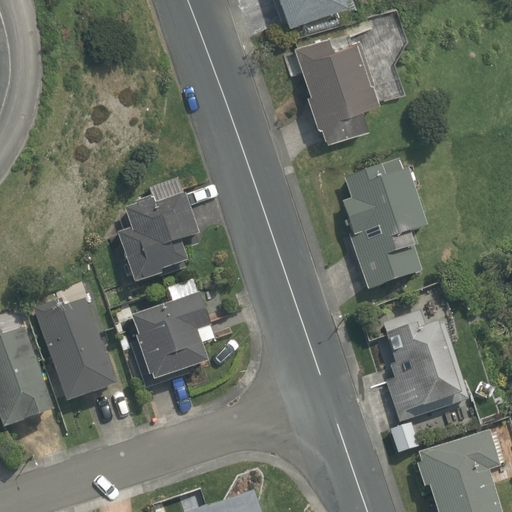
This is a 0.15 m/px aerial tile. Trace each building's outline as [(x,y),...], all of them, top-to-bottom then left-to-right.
[(281,0),(293,39),(357,20),(350,0),(281,0)] [(361,129),(389,121),(364,34),(302,52),(315,99),(310,100),(325,153),(365,141),(361,129)] [(354,207),(343,210),(370,306),(428,289),(416,250),(438,243),(420,183),(405,188),(400,172),(348,188),(354,207)] [(136,238),(123,243),(144,298),(199,277),(189,252),(207,245),(193,206),(165,217),(158,201),(126,213),(136,238)] [(90,295),(36,314),(73,417),(126,398),(90,295)] [(150,395),(215,379),(205,337),(222,332),(215,305),(133,325),(150,395)] [(434,339),(428,315),(386,326),(402,387),(389,391),(399,428),(474,408),(455,334),(434,339)] [(62,420),(32,336),(3,346),(0,337),(0,419),(7,440),(62,420)] [(423,457),(417,430),(396,435),(402,462),(423,457)] [(429,501),(438,498),(442,511),(509,511),(499,479),(511,476),(500,438),(427,460),(417,462),(429,501)] [(205,511),(266,511),(261,494),(205,511)]
